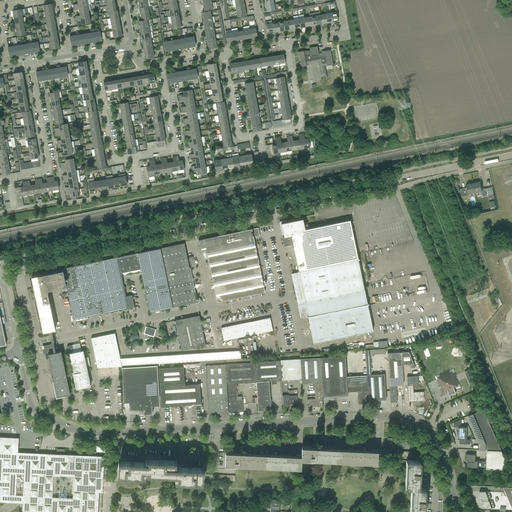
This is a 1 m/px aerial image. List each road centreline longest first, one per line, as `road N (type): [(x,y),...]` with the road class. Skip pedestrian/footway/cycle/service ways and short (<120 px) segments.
road 1 (unclassified): [(18,351),(2,272),(12,258),(511,154)]
road 2 (tertiary): [(460,511),(441,455),(418,423),(379,417),(93,433),(31,405),(18,351)]
road 3 (track): [(408,176),(511,425)]
road 4 (residential): [(158,66),(175,149),(114,160),(92,52)]
road 5 (residential): [(223,55),(239,138),(295,129),(302,127),(287,44)]
road 6 (residential): [(0,179),(49,171),(30,65)]
